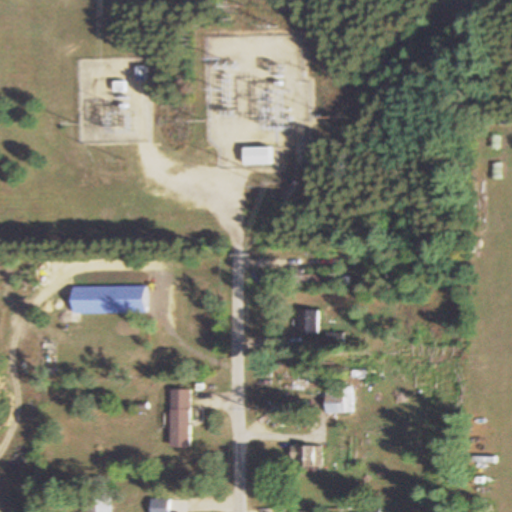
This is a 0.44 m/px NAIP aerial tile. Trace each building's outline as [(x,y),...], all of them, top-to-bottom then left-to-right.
[(127,82),(116,82),(116,101),(127,101),(127,82)] [(271,146),(245,146),(245,164),(271,164),(271,146)] [(74,314),(148,314),(147,274),(74,275),(74,314)] [(301,310),(301,334),(321,334),(321,310),(301,310)] [(354,413),(354,388),(327,388),(327,413),(354,413)] [(193,447),(193,390),(173,390),(173,447),(193,447)] [(323,467),(323,447),(300,447),(300,467),(323,467)] [(111,511),(111,494),(83,494),(83,511),(111,511)] [(152,511),(171,511),(171,498),(152,498),(152,511)]
